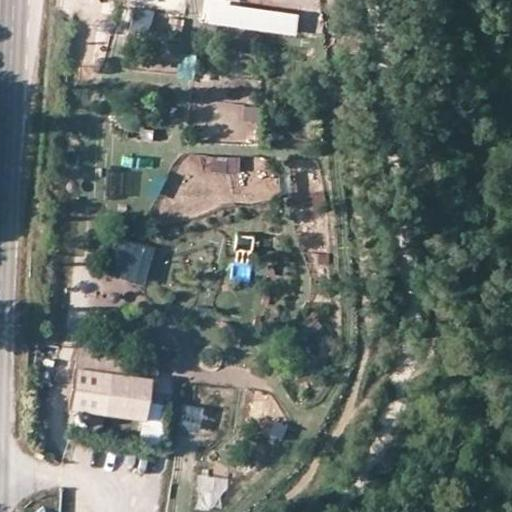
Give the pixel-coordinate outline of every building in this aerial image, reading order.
[(172,0),(143,0),(142,69),(171,69),(172,0)] [(245,0),(248,32),(293,29),(291,0),(245,0)] [(189,138),(256,140),(257,102),(190,100),(189,138)] [(99,151),(99,170),(136,170),(136,152),(99,151)] [(205,173),(238,174),(239,155),(206,154),(205,173)] [(241,156),(241,170),(263,171),(263,157),(241,156)] [(227,260),(252,261),(253,223),(228,222),(227,260)] [(115,234),(103,271),(142,283),(153,246),(115,234)] [(183,315),(201,318),(203,298),(185,296),(183,315)] [(77,348),(75,368),(127,375),(130,355),(77,348)] [(151,378),(75,368),(69,409),(145,419),(151,378)] [(176,402),(175,427),(197,428),(198,403),(176,402)] [(195,474),(192,505),(222,507),(225,476),(195,474)]
